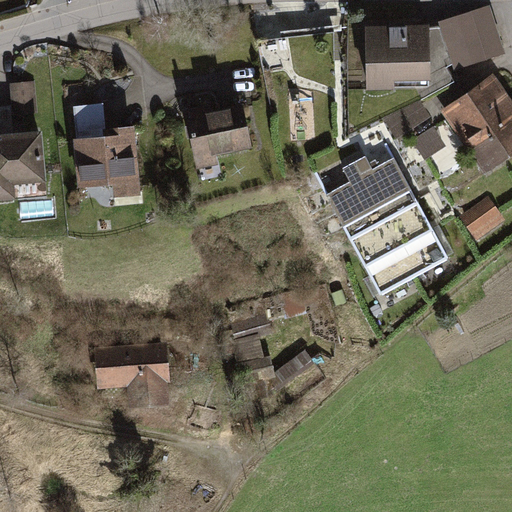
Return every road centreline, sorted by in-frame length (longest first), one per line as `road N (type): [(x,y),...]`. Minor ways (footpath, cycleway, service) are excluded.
road 1 (track): [(0,404),(189,445),(240,470)]
road 2 (residential): [(0,43),(181,0)]
road 3 (track): [(349,374),(240,470)]
